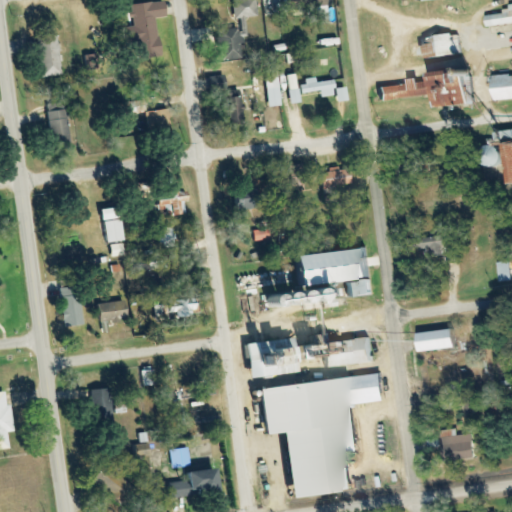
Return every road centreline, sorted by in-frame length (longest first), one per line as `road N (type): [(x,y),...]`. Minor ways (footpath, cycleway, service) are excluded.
road 1 (residential): [(428,511),(360,0)]
road 2 (residential): [(251,511),(184,0)]
road 3 (secondary): [(63,511),(0,53)]
road 4 (residential): [(206,170),(511,126)]
road 5 (residential): [(230,346),(511,308)]
road 6 (residential): [(14,180),(206,170)]
road 7 (residential): [(45,370),(230,346)]
road 8 (tertiary): [(372,511),(511,494)]
